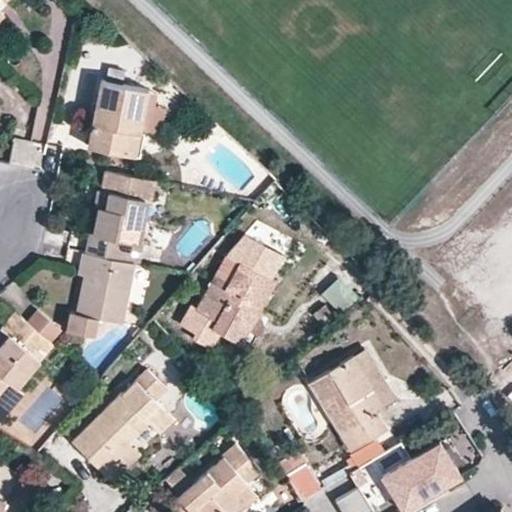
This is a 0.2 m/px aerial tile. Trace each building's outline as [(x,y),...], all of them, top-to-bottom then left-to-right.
[(141,129),(149,90),(149,88),(101,79),(88,146),(136,155),(141,129)] [(161,133),(166,106),(156,104),(158,92),(149,90),(141,129),(161,133)] [(136,241),(145,199),(151,201),(156,179),(106,169),(102,188),(98,188),(95,206),(98,206),(93,231),(90,230),(86,251),(124,259),(128,239),(136,241)] [(142,242),(151,201),(145,199),(136,241),(142,242)] [(93,231),(98,206),(95,206),(90,230),(93,231)] [(260,310),(276,280),(271,276),(283,254),(260,241),(245,233),(227,254),(196,309),(190,306),(181,323),(196,331),(193,336),(213,346),(221,332),(235,339),(251,310),(258,314),(260,310)] [(139,262),(142,242),(136,241),(128,239),(124,259),(136,262),(139,262)] [(123,322),(136,262),(124,259),(86,251),(83,250),(80,265),(86,267),(84,274),(76,312),(71,310),(67,329),(95,335),(98,317),(123,322)] [(61,329),(38,308),(27,321),(51,341),(61,329)] [(0,400),(4,404),(54,343),(51,341),(27,321),(15,310),(0,327),(0,400)] [(265,326),(260,310),(258,314),(251,310),(235,339),(242,343),(249,330),(260,335),(265,326)] [(397,399),(365,347),(353,354),(385,406),(397,399)] [(385,406),(353,354),(309,381),(351,450),(389,427),(378,410),(385,406)] [(160,431),(174,417),(156,398),(167,387),(148,368),(123,394),(121,392),(72,440),(104,472),(120,457),(116,453),(129,441),(149,420),(160,431)] [(352,470),(385,450),(378,439),(345,459),(352,470)] [(461,474),(440,440),(411,458),(432,491),(461,474)] [(113,481),(141,453),(129,441),(116,453),(120,457),(104,472),(113,481)] [(247,482),(261,470),(236,441),(222,453),(224,455),(177,495),(192,511),(227,511),(223,506),(235,495),(243,505),(257,493),(247,482)] [(320,490),(303,463),(308,460),(300,448),(295,451),(295,452),(280,461),(304,500),(320,490)] [(432,491),(411,458),(383,475),(404,509),(432,491)] [(325,488),(351,474),(345,463),(319,476),(325,488)] [(366,497),(358,484),(335,499),(343,511),(366,497)] [(234,511),(243,505),(235,495),(223,506),(227,511),(234,511)] [(343,511),(369,511),(373,509),(366,497),(343,511)]
